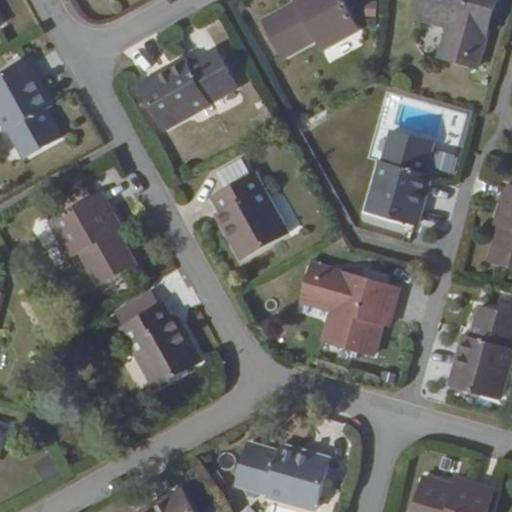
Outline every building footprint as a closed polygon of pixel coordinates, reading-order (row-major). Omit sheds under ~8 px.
[(281,59),(312,42),(321,37),(327,49),(355,33),(337,0),(295,0),(289,4),(292,7),(262,25),(281,59)] [(493,0),(421,0),(415,25),(442,31),(434,59),(465,68),(470,50),(480,52),(484,35),(477,34),(485,10),(491,12),(493,0)] [(484,35),(491,12),(485,10),(477,34),(484,35)] [(321,37),(312,42),(319,53),(327,49),(321,37)] [(470,50),(465,68),(475,70),(480,52),(470,50)] [(234,90),(214,54),(187,69),(183,63),(138,88),(164,134),(208,108),(206,105),(234,90)] [(19,158),(56,138),(41,111),(47,107),(22,63),(0,75),(0,130),(1,133),(5,131),(19,158)] [(422,174),(430,144),(390,132),(382,163),(379,162),(366,211),(416,225),(429,176),(422,174)] [(431,171),(455,173),(456,154),(432,152),(431,171)] [(225,194),(251,178),(242,162),(215,176),(225,194)] [(253,177),(251,178),(225,194),(212,201),(220,214),(222,213),(235,237),(229,241),(240,261),(286,236),(253,177)] [(511,269),(511,189),(506,188),(495,228),(500,230),(491,263),(511,269)] [(58,245),(63,253),(73,248),(77,255),(95,287),(131,266),(113,235),(117,232),(98,196),(48,226),(44,220),(35,224),(33,235),(43,254),(58,245)] [(216,217),(229,241),(235,237),(222,213),(220,214),(216,217)] [(73,248),(63,253),(68,262),(77,255),(73,248)] [(329,280),(331,271),(312,265),(310,274),(329,280)] [(350,276),(331,271),(329,280),(310,274),(301,303),(332,311),(323,341),(373,355),(381,325),(384,315),(390,317),(398,290),(368,281),(368,287),(349,282),(350,276)] [(368,281),(350,276),(349,282),(368,287),(368,281)] [(114,316),(122,330),(156,310),(148,296),(114,316)] [(199,363),(187,344),(181,347),(168,322),(160,308),(156,310),(122,330),(119,333),(151,390),(199,363)] [(450,385),(499,400),(511,356),(511,351),(511,345),(511,317),(479,309),(470,339),(465,337),(450,385)] [(384,315),(381,325),(387,327),(390,317),(384,315)] [(181,347),(187,344),(173,320),(168,322),(181,347)] [(315,511),(326,473),(329,461),(279,447),(278,454),(247,446),(236,486),(267,494),(266,498),(315,511)] [(334,511),(344,479),(326,473),(315,511),(266,498),(261,511),(334,511)] [(487,511),(493,493),(465,485),(462,494),(453,491),(424,482),(414,511),(487,511)] [(462,494),(465,485),(455,482),(453,491),(462,494)] [(192,511),(181,491),(143,511),(192,511)]
